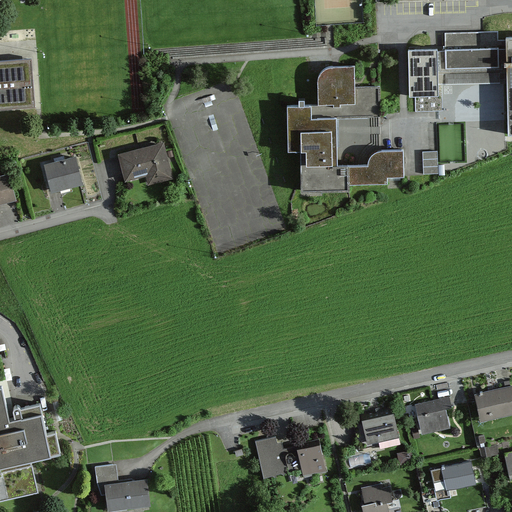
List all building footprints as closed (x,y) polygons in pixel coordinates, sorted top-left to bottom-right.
[(441,52),(411,53),(413,115),(437,114),(436,76),(511,73),(511,40),(499,41),(498,33),(440,35),(441,52)] [(32,58),(0,60),(0,108),(35,106),(32,58)] [(319,102),(289,102),(289,146),(301,146),(302,188),(351,187),(351,181),(388,180),(388,174),(404,174),(404,147),(381,147),(376,149),(371,152),(369,157),(368,162),(337,162),(336,114),(380,114),(379,85),(354,86),(354,63),(332,63),(326,64),(323,67),(321,69),(319,73),(319,102)] [(164,140),(118,151),(125,180),(146,175),(148,184),(173,178),(164,140)] [(439,150),(423,151),(425,175),(440,174),(439,150)] [(76,154),(44,161),(51,190),(83,182),(76,154)] [(0,202),(17,198),(10,171),(0,173),(0,202)] [(0,501),(34,494),(27,466),(60,458),(49,408),(13,416),(0,358),(0,501)] [(511,387),(482,394),(488,421),(511,416),(511,387)] [(450,396),(415,403),(421,433),(449,427),(445,408),(452,407),(450,396)] [(394,409),(362,417),(368,442),(400,435),(394,409)] [(275,435),(254,440),(263,476),(302,467),(297,447),(297,445),(283,448),(281,440),(277,442),(275,435)] [(320,441),(297,447),(302,467),(304,473),(327,468),(320,441)] [(477,459),(440,469),(444,484),(452,482),(454,491),(484,483),(477,459)] [(117,466),(97,468),(101,493),(113,491),(115,507),(156,502),(152,477),(119,481),(117,466)] [(390,481),(362,487),(367,511),(379,511),(397,508),(390,481)]
